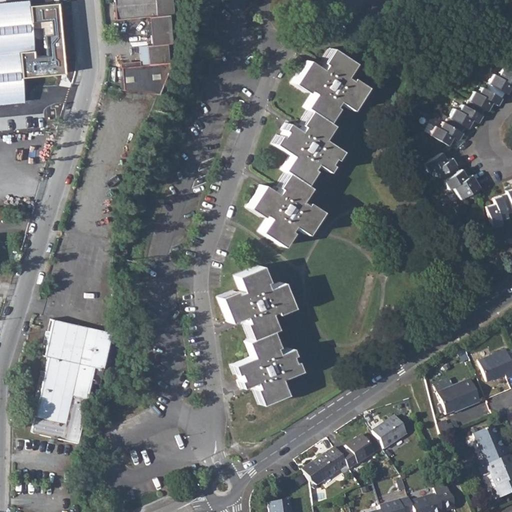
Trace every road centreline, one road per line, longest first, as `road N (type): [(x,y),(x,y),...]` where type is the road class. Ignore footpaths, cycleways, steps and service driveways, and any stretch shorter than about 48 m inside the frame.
road 1 (residential): [(86,0),(90,87),(2,377),(0,443)]
road 2 (residential): [(217,472),(216,397),(199,281),(262,93),(293,42)]
road 3 (residential): [(511,293),(235,479)]
